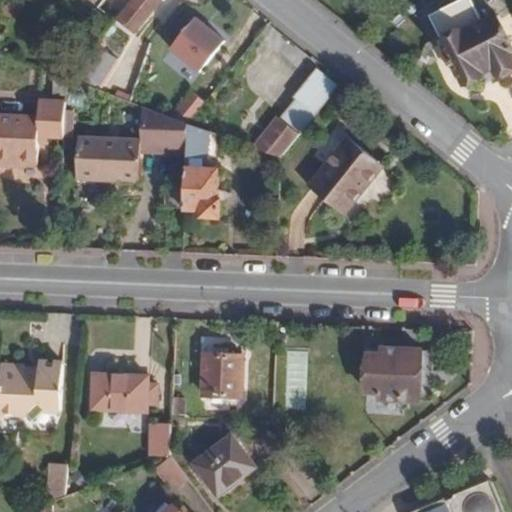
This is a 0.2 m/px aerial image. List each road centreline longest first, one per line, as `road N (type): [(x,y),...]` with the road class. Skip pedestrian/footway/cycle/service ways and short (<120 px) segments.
road 1 (tertiary): [(0,280),(511,299)]
road 2 (tertiary): [(273,0),(511,192)]
road 3 (residential): [(511,390),(349,511)]
